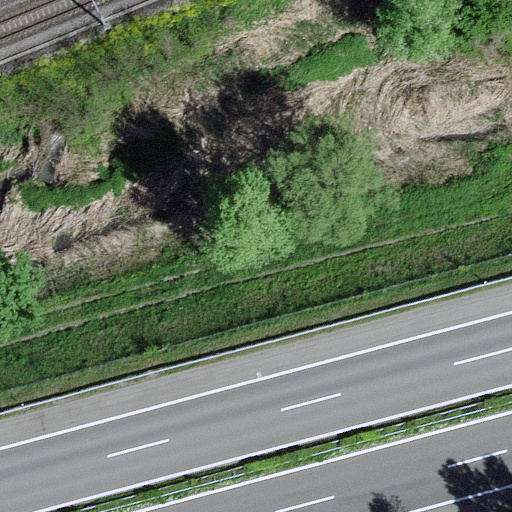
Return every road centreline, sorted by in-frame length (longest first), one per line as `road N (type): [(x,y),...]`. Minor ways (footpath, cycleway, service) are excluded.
road 1 (motorway): [(511,346),(0,482)]
road 2 (motorway): [(279,511),(511,450)]
